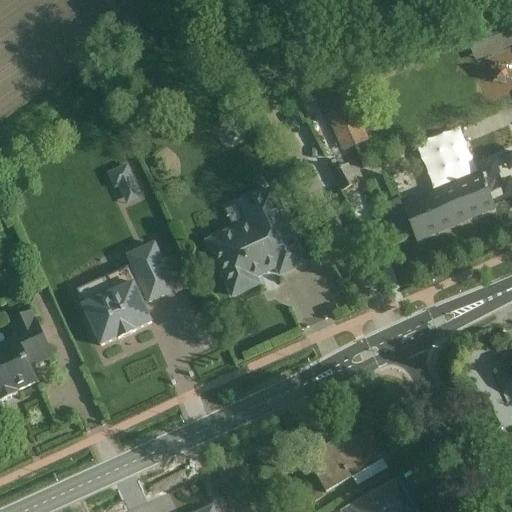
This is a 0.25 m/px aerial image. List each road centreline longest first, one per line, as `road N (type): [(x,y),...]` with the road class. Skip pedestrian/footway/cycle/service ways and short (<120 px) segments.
road 1 (secondary): [(400,342),(25,511)]
road 2 (residential): [(400,342),(497,511)]
road 3 (secondary): [(511,291),(400,342)]
